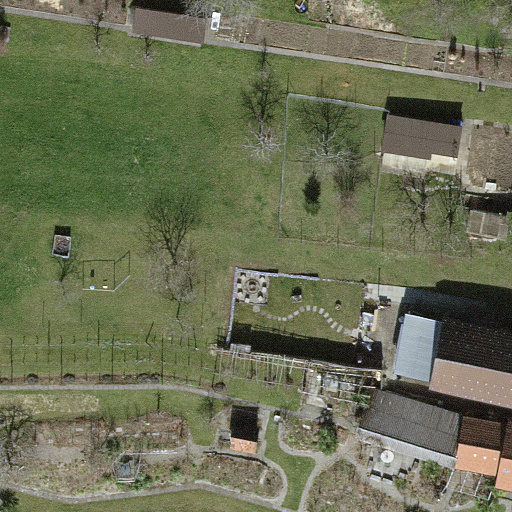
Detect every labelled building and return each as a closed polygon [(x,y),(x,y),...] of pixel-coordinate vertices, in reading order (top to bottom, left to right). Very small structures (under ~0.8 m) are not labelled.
[(212,22),(140,9),(136,34),(208,47),(212,22)] [(472,132),(390,119),(380,178),(430,187),(431,179),(463,184),(472,132)] [(511,333),(448,320),(446,329),(405,320),(394,371),(435,379),(433,392),(511,408),(511,333)] [(362,437),(458,471),(468,422),(379,391),(362,437)] [(511,423),(511,431),(468,422),(458,471),(501,480),(499,490),(511,492),(511,423)] [(260,428),(235,426),(233,451),(258,453),(260,428)]
